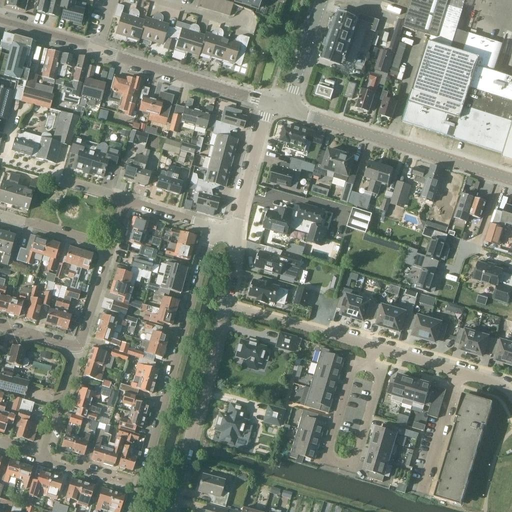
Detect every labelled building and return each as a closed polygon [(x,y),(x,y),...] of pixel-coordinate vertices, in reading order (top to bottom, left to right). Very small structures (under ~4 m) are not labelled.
[(7,7),(8,7),(15,9),(23,11),(24,12),(24,11),(23,11),(25,4),(26,0),(30,0),(32,0),(36,1),(36,0),(9,0),(10,0),(8,7),(7,7)] [(40,0),(38,12),(46,14),(49,0),(40,0)] [(49,0),(46,14),(58,17),(60,6),(62,0),(49,0)] [(76,0),(62,0),(60,6),(65,7),(61,20),(74,23),(74,25),(82,27),(84,19),(82,18),(84,12),(74,9),(76,0)] [(199,0),(198,7),(205,9),(207,0),(199,0)] [(207,0),(205,9),(211,11),(213,0),(207,0)] [(213,0),(211,11),(217,13),(221,0),(219,0),(213,0)] [(217,13),(223,14),(227,2),(221,0),(217,13)] [(262,0),(235,0),(235,2),(257,9),(259,5),(261,6),(262,0)] [(399,0),(398,5),(409,8),(411,0),(399,0)] [(411,0),(409,8),(405,22),(403,27),(430,36),(437,38),(449,0),(448,0),(411,0)] [(511,78),(488,71),(497,43),(457,30),(466,0),(450,0),(438,38),(437,38),(430,36),(429,42),(428,42),(409,103),(403,123),(503,155),(504,155),(503,157),(504,157),(504,155),(511,157),(511,78)] [(227,2),(223,14),(230,16),(233,4),(227,2)] [(126,41),(126,42),(136,10),(135,10),(134,10),(133,10),(132,10),(132,11),(131,11),(130,12),(130,13),(129,13),(128,16),(122,14),(124,7),(118,5),(114,17),(120,19),(116,34),(127,38),(126,41)] [(139,41),(140,39),(145,21),(138,19),(139,16),(139,15),(139,14),(139,13),(139,12),(138,12),(138,11),(137,11),(136,10),(126,42),(127,42),(128,38),(139,41)] [(331,34),(325,54),(329,55),(328,60),(343,65),(344,60),(351,41),(358,21),(358,20),(360,14),(348,11),(346,17),(338,15),(331,34)] [(149,45),(150,46),(160,14),(159,14),(158,14),(157,14),(156,14),(156,15),(155,15),(154,16),(154,17),(153,17),(153,18),(152,20),(146,18),(145,21),(140,39),(151,42),(149,45)] [(165,46),(168,50),(175,29),(168,27),(169,25),(162,23),(163,21),(163,20),(163,19),(163,18),(163,17),(162,16),(162,15),(161,15),(160,15),(160,14),(150,46),(151,46),(152,42),(165,46)] [(375,70),(387,74),(388,73),(390,67),(394,54),(403,27),(405,22),(399,20),(389,52),(381,50),(375,70)] [(186,56),(186,57),(196,25),(195,25),(194,25),(193,25),(192,25),(192,26),(191,26),(190,27),(190,28),(189,28),(189,29),(188,31),(182,29),(181,31),(175,29),(168,50),(174,49),(176,49),(175,51),(186,54),(186,56)] [(199,56),(200,54),(200,53),(205,36),(198,34),(199,32),(199,31),(199,30),(199,29),(199,28),(199,27),(198,27),(198,26),(197,26),(196,25),(186,57),(187,57),(188,53),(199,56)] [(209,60),(210,61),(220,29),(219,29),(218,29),(217,29),(216,29),(216,30),(215,30),(214,30),(214,31),(214,32),(213,32),(213,33),(212,35),(206,33),(205,36),(200,53),(200,54),(211,57),(209,60)] [(212,57),(223,60),(229,40),(222,38),(223,36),(223,35),(223,34),(223,33),(223,32),(222,31),(222,30),(221,30),(220,30),(220,29),(210,61),(211,61),(212,57)] [(4,34),(0,49),(3,50),(0,59),(0,78),(17,83),(18,83),(19,81),(26,83),(28,74),(29,74),(30,71),(29,71),(36,43),(30,41),(4,34)] [(235,42),(229,40),(223,60),(222,62),(234,66),(234,64),(241,66),(249,38),(242,36),(241,36),(239,36),(238,37),(237,38),(236,39),(236,40),(235,42)] [(372,48),(370,56),(375,58),(378,50),(372,48)] [(59,65),(61,55),(56,53),(56,52),(50,50),(50,52),(48,51),(42,74),(41,78),(55,81),(56,77),(56,76),(58,71),(59,66),(59,65)] [(59,65),(59,66),(67,67),(72,68),(74,58),(61,55),(59,65)] [(79,57),(76,70),(86,72),(90,59),(79,57)] [(65,78),(66,73),(67,67),(59,66),(58,71),(56,76),(65,78)] [(97,103),(101,104),(103,94),(106,85),(92,82),(95,68),(89,66),(80,99),(87,100),(87,104),(89,106),(93,107),(96,106),(97,103)] [(399,70),(390,67),(388,73),(397,76),(399,70)] [(76,70),(73,82),(83,85),(86,72),(76,70)] [(357,108),(369,112),(375,95),(381,77),(372,73),(370,80),(373,81),(370,92),(362,90),(357,108)] [(29,74),(28,74),(26,83),(25,88),(34,91),(37,76),(29,74)] [(115,76),(110,97),(121,100),(122,96),(133,99),(135,91),(139,92),(142,80),(135,78),(135,81),(127,78),(126,79),(115,76)] [(17,83),(0,78),(0,119),(7,121),(17,83)] [(83,85),(73,82),(72,86),(66,84),(64,94),(65,94),(64,98),(70,100),(72,96),(80,98),(83,85)] [(334,91),(329,89),(330,86),(320,82),(316,95),(331,100),(334,91)] [(344,97),(352,99),(357,85),(349,83),(344,97)] [(54,96),(34,91),(25,88),(21,102),(50,110),(54,96)] [(139,111),(149,114),(153,100),(147,98),(149,89),(143,88),(141,97),(143,97),(139,111)] [(380,100),(384,102),(380,116),(392,119),(397,103),(386,100),(388,93),(383,91),(380,100)] [(168,119),(172,105),(174,97),(160,93),(158,101),(153,100),(149,114),(159,117),(168,119)] [(121,100),(118,108),(118,110),(125,112),(124,116),(135,119),(137,113),(133,112),(135,106),(131,105),(133,99),(122,96),(121,100)] [(195,127),(199,112),(191,110),(194,101),(187,99),(182,118),(174,116),(169,132),(177,134),(180,123),(195,127)] [(205,114),(199,112),(195,127),(206,130),(210,115),(210,113),(212,114),(214,108),(207,106),(205,114)] [(216,122),(214,128),(227,132),(228,126),(243,130),(246,117),(241,116),(242,112),(225,108),(224,112),(226,112),(223,124),(216,122)] [(42,135),(42,136),(41,138),(41,139),(31,136),(19,133),(18,136),(17,140),(15,139),(12,152),(35,159),(56,165),(62,144),(70,147),(73,136),(79,118),(61,113),(53,136),(52,141),(51,141),(52,138),(51,136),(44,134),(42,135)] [(286,126),(282,141),(288,143),(287,148),(296,151),(298,146),(305,148),(307,140),(322,145),(325,138),(309,133),(286,126)] [(146,127),(145,133),(153,136),(155,130),(146,127)] [(217,136),(214,147),(235,153),(238,141),(225,137),(227,132),(214,128),(212,135),(217,136)] [(128,143),(137,145),(138,141),(140,134),(132,131),(128,143)] [(75,170),(89,174),(95,152),(84,149),(86,141),(75,138),(70,154),(79,156),(75,170)] [(171,141),(166,139),(163,150),(168,152),(171,141)] [(183,143),(180,151),(194,155),(196,147),(191,146),(183,143)] [(95,152),(89,174),(103,178),(107,165),(115,167),(119,151),(109,148),(108,148),(107,146),(105,145),(103,144),(101,144),(99,145),(98,145),(98,144),(97,144),(95,152)] [(214,147),(211,159),(232,164),(235,153),(214,147)] [(142,157),(134,182),(140,184),(139,186),(145,187),(145,185),(147,186),(150,174),(143,171),(145,165),(146,165),(148,159),(150,152),(144,150),(142,157)] [(334,179),(342,152),(335,150),(335,152),(329,150),(328,153),(321,151),(313,176),(321,179),(322,176),(326,177),(328,172),(335,174),(334,179)] [(352,169),(354,161),(355,158),(349,156),(350,154),(342,152),(334,179),(347,183),(346,183),(354,186),(358,171),(352,169)] [(122,178),(134,182),(142,157),(136,155),(134,161),(128,159),(122,178)] [(291,188),(295,172),(301,174),(302,170),(310,172),(312,164),(293,158),(290,171),(275,167),(271,182),(291,188)] [(202,169),(208,170),(228,176),(232,164),(211,159),(209,165),(203,164),(202,169)] [(370,195),(372,196),(381,166),(369,162),(365,178),(373,180),(371,185),(370,185),(368,192),(370,193),(370,195)] [(413,175),(416,176),(427,179),(427,178),(440,182),(444,169),(432,165),(429,174),(425,172),(426,171),(415,168),(413,175)] [(156,189),(167,192),(175,168),(169,166),(167,174),(160,172),(159,176),(156,189)] [(381,166),(372,196),(375,197),(376,194),(378,195),(380,188),(381,183),(389,185),(393,170),(381,166)] [(175,168),(167,192),(179,196),(183,183),(175,181),(177,175),(178,176),(180,170),(175,168)] [(198,180),(196,186),(200,187),(209,190),(210,184),(225,188),(228,176),(208,170),(205,182),(198,180)] [(0,189),(0,202),(7,205),(16,176),(11,174),(8,185),(2,183),(0,189)] [(7,205),(17,208),(23,189),(17,187),(20,177),(16,176),(7,205)] [(427,179),(416,176),(414,182),(425,186),(421,199),(433,203),(440,182),(427,178),(427,179)] [(23,189),(17,208),(28,211),(34,192),(35,193),(38,182),(32,180),(29,191),(23,189)] [(392,201),(405,206),(411,187),(398,182),(392,201)] [(200,187),(196,186),(190,185),(189,189),(195,190),(194,193),(199,194),(196,206),(197,206),(195,212),(214,217),(215,211),(216,211),(220,199),(207,196),(209,190),(200,187)] [(319,188),(313,186),(311,192),(317,194),(319,188)] [(463,194),(455,217),(468,221),(470,215),(475,198),(473,197),(474,196),(465,193),(464,194),(463,194)] [(350,196),(343,194),(340,202),(348,204),(350,196)] [(358,194),(355,206),(368,210),(371,198),(358,194)] [(475,198),(470,215),(481,219),(486,202),(475,198)] [(384,200),(381,211),(387,213),(391,202),(384,200)] [(290,227),(310,232),(312,226),(320,228),(325,211),(302,205),(300,214),(284,210),(283,213),(280,215),(270,212),(265,229),(278,233),(279,235),(284,236),(286,235),(287,236),(290,227)] [(506,223),(511,224),(511,207),(506,206),(504,214),(497,212),(493,226),(504,229),(506,223)] [(347,228),(366,234),(372,215),(353,209),(347,228)] [(130,229),(130,231),(145,235),(147,229),(156,231),(157,226),(154,225),(148,223),(150,218),(143,216),(142,221),(133,218),(132,224),(130,224),(129,228),(130,229)] [(490,225),(485,241),(499,245),(504,229),(493,226),(490,225)] [(312,226),(310,232),(307,242),(321,246),(326,230),(320,228),(312,226)] [(179,238),(178,245),(193,249),(196,237),(164,228),(161,241),(171,243),(173,237),(179,238)] [(417,254),(415,260),(429,265),(431,259),(440,262),(441,259),(445,261),(449,247),(445,245),(446,243),(437,240),(439,234),(448,236),(425,228),(423,236),(432,239),(427,257),(417,254)] [(145,235),(130,231),(126,243),(141,247),(141,246),(149,249),(151,245),(158,247),(160,240),(145,235)] [(4,233),(0,248),(0,252),(5,254),(2,264),(8,266),(11,255),(10,255),(15,236),(4,233)] [(35,254),(43,256),(48,241),(31,236),(26,251),(29,252),(26,264),(32,266),(35,254)] [(48,241),(43,256),(51,259),(48,271),(53,272),(57,260),(56,260),(60,245),(48,241)] [(289,244),(287,252),(302,257),(305,248),(289,244)] [(193,249),(178,245),(176,252),(167,249),(165,255),(190,261),(193,249)] [(68,277),(73,279),(81,252),(69,248),(65,264),(71,266),(68,277)] [(410,248),(404,264),(413,267),(422,270),(416,289),(430,293),(430,291),(434,292),(439,277),(435,276),(436,274),(427,271),(429,265),(415,260),(417,254),(418,251),(410,248)] [(272,249),(270,255),(261,252),(260,255),(258,255),(255,264),(257,265),(256,268),(266,271),(265,272),(273,274),(273,273),(281,275),(296,279),(299,269),(300,269),(303,258),(302,257),(287,252),(284,252),(284,253),(272,249)] [(145,251),(144,256),(148,258),(155,260),(157,254),(145,251)] [(73,279),(70,289),(81,292),(83,285),(77,283),(82,269),(88,271),(93,255),(81,252),(73,279)] [(147,260),(135,257),(134,259),(133,259),(131,267),(141,270),(151,273),(155,260),(148,258),(147,260)] [(474,280),(497,287),(493,299),(508,304),(511,291),(511,287),(499,284),(503,271),(479,263),(474,280)] [(60,264),(55,278),(61,280),(66,266),(60,264)] [(187,269),(168,264),(164,276),(184,281),(187,269)] [(13,265),(11,270),(21,273),(23,268),(13,265)] [(118,270),(114,282),(129,287),(131,280),(140,283),(141,279),(149,281),(151,273),(141,270),(139,277),(118,270)] [(48,274),(46,282),(54,284),(55,276),(48,274)] [(181,294),(184,281),(164,276),(161,289),(181,294)] [(0,298),(0,311),(8,314),(12,299),(4,296),(7,288),(4,287),(6,281),(0,278),(0,296),(1,297),(0,298)] [(252,283),(249,293),(251,293),(250,296),(259,298),(258,301),(268,304),(268,301),(275,303),(276,302),(281,303),(285,291),(279,290),(280,288),(272,286),(272,284),(265,282),(264,283),(255,281),(254,283),(252,283)] [(123,298),(122,304),(128,306),(133,289),(129,287),(114,282),(110,294),(123,298)] [(47,283),(41,306),(49,308),(52,296),(55,285),(47,283)] [(61,286),(58,299),(64,301),(65,297),(68,288),(61,286)] [(31,296),(30,301),(29,305),(31,305),(27,319),(37,322),(42,301),(35,299),(38,288),(33,287),(32,291),(31,296)] [(25,300),(30,301),(31,296),(32,291),(22,288),(19,301),(12,299),(8,314),(19,317),(21,309),(22,310),(25,300)] [(81,292),(70,289),(68,288),(65,297),(78,301),(81,292)] [(299,288),(294,306),(307,309),(312,291),(299,288)] [(352,319),(358,299),(341,294),(337,308),(343,310),(341,316),(352,319)] [(162,303),(160,310),(175,314),(179,302),(154,295),(153,301),(162,303)] [(46,325),(57,328),(64,301),(58,299),(55,310),(50,309),(46,325)] [(358,299),(352,319),(364,323),(366,317),(372,319),(377,304),(358,299)] [(64,301),(57,328),(67,331),(72,315),(67,314),(70,303),(64,301)] [(129,307),(128,306),(122,304),(114,302),(111,312),(126,316),(129,307)] [(448,303),(446,311),(457,314),(457,313),(463,315),(465,309),(459,307),(448,303)] [(388,330),(394,309),(377,304),(372,319),(378,321),(377,326),(388,330)] [(402,328),(408,330),(412,315),(414,310),(396,305),(394,309),(388,330),(400,333),(402,328)] [(164,326),(164,324),(172,326),(175,314),(160,310),(153,308),(149,322),(164,326)] [(103,315),(100,327),(115,332),(117,325),(125,327),(127,323),(130,324),(129,328),(135,329),(137,321),(119,315),(118,320),(103,315)] [(424,340),(430,320),(412,315),(408,330),(414,331),(412,337),(424,340)] [(431,315),(430,320),(424,340),(436,344),(437,338),(444,340),(448,325),(442,323),(443,319),(431,315)] [(152,336),(150,343),(166,348),(169,337),(161,335),(163,328),(147,323),(144,334),(152,336)] [(115,332),(100,327),(96,339),(120,347),(121,342),(112,340),(115,332)] [(460,351),(471,354),(477,334),(459,329),(455,344),(461,345),(460,351)] [(276,348),(293,353),(297,338),(280,334),(276,348)] [(495,339),(477,334),(471,354),(483,358),(485,352),(491,354),(495,339)] [(511,347),(511,344),(495,339),(491,354),(497,356),(495,361),(507,365),(511,347)] [(147,353),(163,358),(164,355),(165,355),(167,349),(166,349),(166,348),(150,343),(143,341),(141,347),(145,348),(144,352),(144,353),(147,353)] [(261,365),(266,348),(241,341),(239,346),(238,346),(236,352),(238,352),(236,358),(245,360),(243,367),(250,369),(252,362),(261,365)] [(122,343),(119,352),(127,355),(130,346),(122,343)] [(6,364),(5,369),(14,372),(16,366),(22,367),(22,366),(26,367),(28,366),(29,362),(28,360),(24,359),(26,349),(12,346),(9,358),(7,357),(6,364)] [(93,349),(88,363),(101,367),(105,368),(110,354),(93,349)] [(317,365),(340,372),(341,371),(340,370),(341,366),(342,366),(344,359),(328,355),(329,351),(321,349),(317,365)] [(111,356),(127,361),(128,355),(127,355),(119,352),(112,350),(111,356)] [(49,360),(51,353),(42,351),(40,358),(49,360)] [(136,377),(141,378),(156,382),(159,371),(146,367),(147,361),(143,360),(139,359),(136,369),(138,369),(136,377)] [(101,367),(88,363),(84,377),(101,382),(103,376),(99,374),(101,367)] [(317,365),(313,377),(337,384),(337,383),(336,382),(337,378),(339,378),(340,372),(317,365)] [(14,372),(5,369),(3,376),(0,374),(0,389),(26,396),(29,382),(13,378),(14,372)] [(402,404),(410,379),(399,376),(397,381),(391,379),(387,394),(391,396),(393,396),(391,401),(402,404)] [(337,384),(313,377),(309,389),(333,396),(334,395),(333,394),(334,390),(335,390),(337,384)] [(156,382),(141,378),(139,386),(132,384),(131,388),(152,394),(156,382)] [(412,407),(420,382),(410,379),(402,404),(404,399),(414,402),(412,407)] [(431,385),(420,382),(412,407),(423,410),(425,406),(431,407),(435,392),(429,391),(431,385)] [(80,388),(77,398),(91,402),(93,398),(99,400),(100,395),(116,400),(118,393),(112,391),(112,390),(110,389),(102,387),(96,385),(94,393),(80,388)] [(437,387),(435,392),(445,395),(447,390),(437,387)] [(333,396),(309,389),(304,407),(319,411),(321,405),(329,408),(330,402),(331,402),(333,396)] [(149,405),(134,401),(136,396),(125,393),(122,404),(132,407),(131,413),(145,417),(146,417),(149,405)] [(434,498),(461,506),(484,432),(482,432),(484,426),(487,427),(493,404),(463,395),(456,418),(458,418),(455,428),(456,428),(457,425),(460,426),(438,499),(435,498),(436,495),(435,495),(434,498)] [(91,402),(77,398),(74,407),(78,408),(76,416),(86,419),(88,411),(100,415),(101,410),(90,406),(91,402)] [(20,412),(15,425),(20,427),(16,437),(33,442),(36,434),(30,432),(33,424),(28,423),(31,414),(29,414),(32,404),(22,401),(18,412),(20,412)] [(1,404),(0,407),(0,432),(4,433),(7,424),(12,426),(15,416),(4,412),(6,405),(1,404)] [(246,409),(231,405),(229,412),(229,413),(231,413),(230,417),(220,414),(219,417),(217,417),(215,427),(217,428),(216,431),(223,433),(220,442),(234,446),(237,437),(241,438),(241,436),(249,439),(253,427),(244,425),(246,421),(243,421),(246,409)] [(265,423),(280,427),(285,412),(269,407),(265,423)] [(303,411),(298,429),(321,436),(323,430),(322,430),(324,424),(316,421),(318,415),(303,411)] [(145,418),(145,417),(131,413),(128,420),(122,418),(119,429),(120,429),(130,432),(134,434),(136,427),(142,429),(143,424),(145,423),(146,419),(145,418)] [(108,426),(110,420),(89,414),(87,419),(108,426)] [(72,415),(69,423),(81,426),(83,419),(72,415)] [(92,421),(89,431),(95,433),(98,423),(92,421)] [(374,439),(399,446),(402,436),(397,434),(399,428),(384,424),(382,430),(377,428),(374,439)] [(107,427),(105,434),(111,436),(114,429),(107,427)] [(61,449),(73,453),(77,438),(70,436),(72,429),(68,428),(61,449)] [(118,435),(128,438),(129,433),(130,432),(120,429),(118,435)] [(294,441),(318,448),(320,442),(319,442),(320,437),(321,437),(321,436),(298,429),(294,441)] [(128,438),(128,439),(126,442),(132,444),(133,439),(138,441),(140,436),(129,433),(128,438)] [(77,438),(73,453),(84,456),(91,435),(86,434),(84,440),(77,438)] [(91,461),(103,464),(107,449),(100,447),(103,439),(98,437),(91,461)] [(114,467),(119,453),(121,452),(125,440),(117,438),(115,445),(109,443),(107,449),(103,464),(114,467)] [(370,449),(391,455),(394,445),(399,447),(399,446),(374,439),(370,449)] [(318,448),(294,441),(289,457),(296,460),(295,462),(301,464),(303,457),(314,461),(316,454),(315,454),(316,449),(317,449),(318,448)] [(133,449),(130,448),(125,446),(119,467),(120,467),(120,469),(124,471),(126,469),(133,471),(137,459),(131,456),(133,449)] [(391,455),(370,449),(367,460),(388,466),(391,455)] [(388,466),(367,460),(364,470),(370,472),(368,478),(383,483),(388,466)] [(10,477),(17,479),(21,464),(10,461),(3,482),(8,483),(10,477)] [(21,464),(17,479),(24,482),(22,488),(26,489),(33,468),(21,464)] [(37,482),(32,480),(28,493),(25,505),(31,507),(35,494),(45,497),(47,490),(52,476),(40,472),(37,482)] [(211,504),(225,508),(229,494),(224,493),(223,489),(225,481),(223,481),(222,478),(218,477),(216,479),(203,475),(202,480),(201,483),(200,483),(200,484),(201,485),(200,488),(199,492),(213,496),(211,504)] [(52,476),(47,490),(54,492),(52,499),(57,500),(63,479),(52,476)] [(77,502),(78,497),(83,483),(71,480),(64,503),(69,505),(71,500),(77,502)] [(83,483),(78,497),(85,500),(83,506),(88,508),(94,487),(83,483)] [(106,511),(107,511),(109,507),(114,493),(102,489),(95,510),(100,511),(101,510),(106,511)] [(20,504),(25,505),(28,493),(24,492),(20,504)] [(114,493),(109,507),(115,509),(114,511),(119,511),(125,496),(114,493)]
